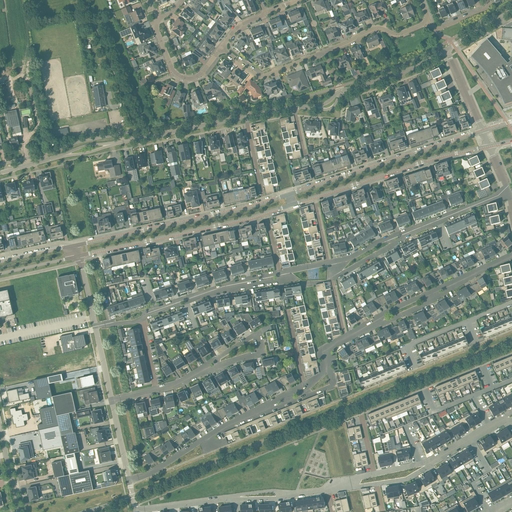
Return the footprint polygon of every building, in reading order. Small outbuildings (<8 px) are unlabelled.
[(192,0),(191,0),(189,4),(192,7),(191,9),(195,12),(198,11),(201,7),(199,5),(192,0)] [(218,0),(220,3),(219,3),(222,11),(223,10),(226,12),(228,10),(228,9),(227,7),(226,7),(225,5),(224,4),(222,0),(218,0)] [(340,6),(343,13),(349,10),(347,4),(343,6),(342,3),(340,0),(330,0),(333,6),(338,4),(338,5),(339,5),(339,6),(340,6)] [(447,5),(449,10),(450,15),(456,13),(454,8),(458,6),(456,2),(455,0),(452,0),(451,1),(452,3),(450,4),(447,5)] [(458,6),(460,11),(465,9),(463,4),(467,3),(466,0),(459,0),(456,2),(458,6)] [(330,10),(326,1),(323,3),(322,1),(320,2),(318,2),(313,4),(314,7),(315,10),(316,10),(317,12),(324,9),(325,12),(327,12),(330,10)] [(254,7),(252,2),(244,5),(246,10),(254,7)] [(371,10),(375,19),(382,16),(380,11),(386,9),(383,3),(378,5),(377,4),(374,5),(374,4),(368,6),(370,10),(371,10)] [(447,5),(446,3),(442,5),(442,7),(437,9),(441,19),(447,16),(445,12),(449,10),(447,5)] [(124,9),(122,10),(124,15),(128,14),(130,17),(133,24),(135,23),(136,26),(138,25),(141,24),(139,21),(143,19),(141,13),(140,14),(138,11),(132,13),(129,7),(124,9)] [(254,7),(246,10),(248,16),(256,12),(254,7)] [(413,13),(412,9),(407,7),(403,8),(401,13),(402,17),(407,19),(411,18),(413,13)] [(183,12),(180,16),(184,19),(188,22),(190,19),(192,20),(195,17),(185,9),(184,10),(182,11),(183,12)] [(226,13),(223,17),(230,23),(233,18),(230,15),(232,13),(229,10),(228,9),(228,10),(226,12),(226,13)] [(298,10),(293,12),(297,23),(303,21),(305,27),(306,27),(309,26),(304,13),(300,15),(298,10)] [(354,13),(351,14),(353,20),(356,19),(358,23),(362,21),(362,22),(364,22),(368,20),(365,11),(356,14),(355,15),(354,13)] [(195,12),(194,12),(195,12),(198,15),(196,18),(195,17),(201,22),(204,19),(198,15),(195,12)] [(295,24),(297,23),(293,12),(287,14),(289,19),(285,21),(288,27),(295,24)] [(230,23),(223,17),(220,15),(217,20),(215,18),(214,21),(215,22),(221,27),(223,24),(227,27),(230,23)] [(288,27),(285,21),(284,19),(280,21),(279,18),(274,20),(277,28),(279,27),(280,29),(282,30),(288,27)] [(352,19),(350,18),(348,19),(347,21),(347,22),(340,25),(342,28),(342,29),(343,29),(345,33),(352,30),(352,29),(355,28),(353,21),(352,19)] [(183,23),(179,20),(175,25),(174,26),(175,27),(172,31),(179,36),(181,33),(182,34),(186,30),(182,26),(184,24),(183,23)] [(278,30),(277,28),(274,20),(268,22),(270,27),(266,29),(269,36),(273,35),(272,33),(278,30)] [(215,22),(210,29),(213,31),(220,36),(223,32),(219,29),(221,27),(215,22)] [(329,29),(325,31),(329,40),(335,38),(336,38),(338,37),(339,37),(338,37),(338,36),(336,32),(340,30),(339,29),(338,26),(336,22),(330,25),(332,28),(329,29)] [(138,25),(136,26),(122,31),(124,37),(134,33),(136,38),(138,37),(140,41),(146,39),(150,37),(147,30),(141,33),(138,25)] [(255,28),(259,38),(264,36),(265,39),(269,37),(269,36),(266,29),(265,27),(261,29),(260,26),(255,28)] [(307,37),(302,39),(304,45),(306,49),(312,47),(312,48),(318,46),(312,32),(309,26),(306,27),(308,34),(306,35),(307,37)] [(204,33),(203,34),(205,36),(207,37),(211,40),(213,38),(216,41),(220,36),(213,31),(210,29),(208,27),(204,33)] [(250,31),(254,40),(259,38),(255,28),(250,31)] [(211,51),(214,46),(209,42),(211,40),(207,37),(205,36),(200,42),(211,51)] [(249,44),(246,36),(242,37),(243,38),(240,40),(240,39),(234,48),(242,54),(242,53),(240,52),(243,48),(245,45),(247,46),(249,44)] [(379,45),(375,36),(368,39),(366,42),(369,49),(379,45)] [(472,56),(473,58),(475,59),(476,61),(477,62),(478,63),(479,64),(481,66),(482,67),(485,70),(486,72),(489,75),(492,79),(495,84),(497,88),(499,92),(501,96),(503,99),(504,101),(506,105),(511,102),(511,56),(509,60),(511,62),(508,64),(501,56),(502,56),(487,39),(481,45),(481,46),(472,56)] [(147,46),(146,42),(141,44),(136,46),(140,54),(144,52),(145,55),(149,54),(150,57),(158,55),(154,47),(152,48),(151,46),(150,47),(150,45),(147,46)] [(207,55),(211,51),(200,42),(195,49),(195,50),(201,54),(202,51),(207,55)] [(302,51),(298,42),(292,44),(293,46),(289,47),(290,52),(292,56),(299,53),(299,52),(302,51)] [(358,47),(355,48),(350,50),(353,58),(357,57),(358,59),(360,58),(361,59),(366,57),(362,49),(359,50),(358,47)] [(272,51),(269,52),(270,55),(272,59),(273,60),(275,59),(277,63),(283,60),(283,59),(288,58),(286,53),(284,48),(279,50),(279,49),(274,51),(272,52),(272,51)] [(185,54),(182,56),(183,58),(182,58),(184,63),(184,64),(184,66),(185,66),(186,67),(192,64),(192,65),(195,64),(193,59),(196,55),(200,58),(202,55),(201,54),(195,50),(190,56),(186,58),(185,54)] [(272,59),(269,52),(256,58),(259,66),(260,65),(260,66),(261,68),(265,66),(265,68),(270,66),(268,61),(272,59)] [(346,60),(345,56),(342,57),(336,59),(340,69),(346,66),(348,69),(354,67),(350,58),(346,60)] [(143,64),(145,68),(150,66),(151,70),(153,72),(155,71),(157,76),(165,73),(164,70),(161,63),(160,62),(153,65),(151,61),(153,60),(152,60),(143,64)] [(224,61),(218,69),(222,72),(223,73),(221,75),(226,79),(231,72),(228,70),(230,67),(228,65),(228,64),(224,61)] [(324,74),(320,66),(313,69),(313,68),(309,70),(312,79),(320,75),(322,80),(325,79),(323,74),(324,74)] [(431,85),(434,84),(437,83),(435,79),(440,76),(439,74),(442,72),(440,68),(430,72),(429,73),(432,80),(429,81),(431,85)] [(239,72),(236,70),(230,78),(239,85),(244,77),(239,73),(239,72)] [(308,87),(302,73),(297,76),(298,77),(296,78),(295,76),(294,76),(294,75),(293,75),(287,78),(291,87),(296,84),(299,91),(308,87)] [(434,84),(431,85),(434,93),(436,97),(439,96),(442,94),(440,90),(445,88),(444,85),(447,84),(445,79),(437,83),(434,84)] [(258,87),(250,80),(245,87),(251,92),(253,96),(252,96),(252,97),(251,97),(251,98),(251,99),(252,100),(252,101),(253,101),(254,101),(255,101),(256,100),(257,99),(257,98),(257,97),(262,95),(258,87)] [(416,85),(415,81),(408,83),(411,92),(412,91),(413,94),(416,93),(419,101),(423,99),(417,84),(416,85)] [(281,90),(278,82),(272,84),(272,82),(264,85),(268,95),(273,93),(273,94),(274,95),(275,95),(276,95),(277,94),(277,93),(277,92),(281,90)] [(210,85),(203,88),(208,100),(212,98),(211,95),(214,94),(220,101),(225,96),(213,83),(210,86),(210,85)] [(5,100),(11,98),(8,85),(1,87),(5,100)] [(170,103),(172,99),(175,91),(172,90),(173,87),(167,85),(166,88),(163,87),(162,90),(161,90),(161,91),(160,94),(163,96),(164,94),(167,95),(167,96),(168,95),(169,96),(168,98),(169,98),(168,102),(170,103)] [(93,89),(91,89),(93,106),(96,105),(96,108),(105,106),(104,98),(104,95),(103,95),(102,86),(93,88),(93,89)] [(405,103),(412,101),(411,100),(408,92),(405,93),(403,88),(402,88),(398,89),(398,90),(397,90),(400,101),(403,99),(405,103)] [(185,94),(178,91),(176,98),(175,97),(173,101),(183,106),(184,113),(185,119),(190,118),(190,116),(190,113),(189,105),(184,105),(185,103),(182,103),(183,101),(183,100),(185,94)] [(191,94),(192,99),(191,99),(194,106),(199,105),(199,107),(207,104),(204,96),(200,97),(198,91),(195,92),(194,91),(191,92),(191,94)] [(442,94),(439,96),(442,103),(439,104),(441,108),(447,106),(452,104),(450,99),(449,97),(450,96),(452,95),(450,91),(442,94)] [(394,107),(390,95),(378,98),(379,100),(378,100),(379,104),(380,103),(383,114),(388,112),(386,107),(389,106),(390,108),(394,107)] [(372,104),(371,99),(363,101),(364,104),(364,105),(365,105),(367,112),(371,110),(372,115),(375,114),(377,118),(380,117),(376,102),(372,104)] [(360,114),(358,106),(347,110),(346,121),(353,122),(354,116),(360,114)] [(6,114),(5,114),(7,126),(9,126),(9,128),(11,128),(13,138),(9,139),(10,146),(18,144),(17,138),(16,134),(21,133),(16,110),(6,112),(6,114)] [(457,111),(453,112),(455,118),(457,124),(458,125),(459,125),(460,125),(461,125),(462,130),(469,128),(468,127),(467,122),(466,123),(466,122),(469,121),(467,115),(465,116),(464,115),(459,117),(458,115),(457,111)] [(287,117),(279,119),(279,120),(280,123),(280,126),(286,125),(287,132),(282,133),(295,130),(294,123),(293,123),(294,123),(289,124),(287,117)] [(451,118),(446,120),(446,121),(450,134),(450,132),(456,130),(454,125),(453,125),(452,121),(451,118)] [(444,136),(450,134),(446,121),(440,123),(441,127),(442,126),(443,130),(443,131),(444,136)] [(255,124),(257,131),(252,132),(253,139),(267,136),(261,137),(260,130),(265,129),(264,122),(255,124)] [(319,123),(305,122),(304,131),(311,131),(311,133),(315,133),(315,131),(319,131),(319,123)] [(338,140),(344,139),(346,138),(344,130),(339,132),(338,132),(338,124),(337,124),(337,123),(333,122),(333,124),(331,123),(331,124),(328,124),(328,130),(330,130),(330,135),(333,136),(334,136),(333,139),(338,140)] [(370,126),(372,131),(383,127),(382,122),(370,126)] [(435,125),(430,127),(433,137),(439,135),(435,125)] [(427,140),(433,139),(433,137),(431,132),(429,127),(430,128),(424,130),(426,135),(427,140)] [(68,134),(67,128),(53,131),(54,137),(68,134)] [(295,130),(282,133),(283,137),(283,140),(289,139),(290,145),(285,147),(298,144),(297,137),(292,138),(290,131),(295,130)] [(422,142),(427,140),(426,135),(424,130),(418,132),(420,137),(422,142)] [(400,136),(395,138),(399,150),(406,148),(404,143),(403,144),(402,140),(406,139),(403,131),(399,133),(400,136)] [(413,134),(416,144),(422,142),(420,137),(418,132),(413,134)] [(241,134),(239,134),(239,133),(237,134),(237,135),(236,135),(237,139),(237,140),(238,145),(239,149),(243,149),(244,154),(249,153),(245,137),(242,138),(241,134)] [(410,146),(416,144),(413,134),(407,136),(409,141),(408,141),(410,146)] [(230,136),(230,135),(226,136),(226,137),(224,137),(227,149),(232,148),(233,154),(237,153),(236,147),(234,147),(232,136),(230,136)] [(363,137),(366,145),(370,144),(370,145),(373,154),(377,153),(377,154),(380,152),(384,151),(381,142),(374,144),(371,135),(364,137),(363,136),(363,137)] [(208,146),(209,151),(211,150),(215,150),(216,152),(220,151),(219,147),(220,147),(218,142),(216,142),(215,137),(214,137),(213,136),(210,137),(210,138),(208,138),(210,146),(208,146)] [(267,136),(253,139),(254,139),(258,138),(260,144),(255,146),(255,145),(255,146),(256,153),(270,150),(270,149),(264,151),(263,144),(269,143),(268,140),(267,137),(267,136)] [(394,152),(399,150),(395,138),(390,140),(391,143),(388,144),(390,151),(393,150),(394,152)] [(202,149),(202,142),(196,143),(194,143),(196,155),(200,155),(205,168),(208,167),(204,149),(202,149)] [(187,149),(186,144),(183,145),(178,146),(179,152),(180,155),(182,161),(186,160),(187,163),(190,163),(190,167),(190,161),(190,155),(189,150),(189,149),(187,149)] [(298,144),(285,147),(286,151),(286,154),(292,153),(293,159),(301,158),(300,150),(295,152),(293,145),(298,144)] [(177,162),(174,147),(167,149),(170,163),(171,163),(172,166),(170,166),(172,176),(180,175),(178,165),(177,165),(177,162)] [(270,150),(256,153),(257,153),(262,152),(263,158),(258,159),(259,166),(273,163),(267,164),(266,158),(272,157),(271,154),(270,150)] [(344,167),(344,168),(351,165),(349,159),(348,159),(347,155),(345,150),(343,151),(344,153),(340,154),(341,157),(343,162),(344,167)] [(356,165),(362,163),(358,150),(351,152),(353,156),(353,155),(355,159),(354,160),(356,165)] [(358,150),(362,163),(361,161),(367,159),(365,154),(363,150),(358,152),(358,150)] [(154,152),(154,154),(150,154),(152,164),(156,163),(156,165),(163,164),(160,151),(154,152)] [(144,154),(136,156),(138,164),(137,164),(138,169),(149,167),(148,162),(145,162),(144,154)] [(467,169),(469,173),(475,170),(473,166),(478,164),(477,161),(481,160),(479,155),(468,160),(467,160),(470,168),(467,169)] [(335,159),(339,169),(344,168),(344,167),(343,162),(341,157),(335,159)] [(125,159),(126,166),(125,167),(126,172),(127,172),(132,171),(134,181),(138,180),(136,169),(134,170),(132,158),(125,159)] [(330,161),(333,171),(339,169),(335,159),(330,161)] [(321,174),(322,175),(327,173),(324,163),(323,160),(317,162),(318,164),(321,174)] [(112,167),(111,161),(103,163),(97,164),(98,171),(105,170),(104,169),(109,168),(112,177),(120,175),(119,165),(114,166),(114,167),(112,167)] [(324,163),(327,173),(333,171),(330,161),(324,163)] [(446,162),(440,164),(444,176),(450,174),(449,171),(448,172),(447,168),(448,167),(446,162)] [(273,163),(259,166),(260,167),(260,166),(265,165),(266,172),(261,173),(262,180),(276,177),(270,178),(269,172),(275,170),(274,167),(273,163)] [(315,176),(321,174),(318,164),(312,166),(315,176)] [(438,178),(444,176),(440,164),(434,166),(436,171),(437,171),(438,175),(437,176),(438,178)] [(301,169),(305,181),(311,179),(309,174),(307,170),(308,170),(307,167),(301,169)] [(475,170),(469,173),(472,172),(475,179),(473,180),(474,184),(477,183),(480,182),(478,178),(483,176),(482,173),(486,172),(484,167),(475,170)] [(299,183),(305,181),(301,169),(296,171),(295,170),(292,171),(293,175),(296,182),(299,181),(299,183)] [(422,182),(427,181),(423,170),(418,172),(420,177),(422,182)] [(427,181),(428,184),(433,182),(429,170),(424,171),(424,170),(423,170),(427,181)] [(415,179),(417,184),(422,182),(420,177),(418,172),(413,174),(415,179)] [(39,176),(42,187),(52,185),(49,173),(45,174),(44,174),(42,174),(42,175),(39,176)] [(413,174),(408,175),(408,176),(409,179),(410,183),(411,186),(417,184),(415,179),(413,174)] [(404,182),(406,188),(411,186),(410,183),(409,179),(408,176),(408,175),(402,177),(404,182)] [(276,177),(262,180),(263,180),(268,179),(269,186),(264,187),(266,196),(274,193),(272,185),(278,184),(277,181),(276,177)] [(391,180),(390,180),(395,193),(401,191),(405,189),(403,184),(398,186),(397,184),(398,183),(397,178),(391,180)] [(489,178),(480,182),(477,183),(480,189),(476,191),(479,199),(487,195),(484,189),(488,187),(487,184),(491,183),(489,178)] [(28,181),(28,182),(22,183),(24,192),(28,191),(28,192),(32,192),(32,190),(35,190),(33,180),(28,181)] [(388,195),(395,193),(390,180),(384,182),(386,187),(387,187),(388,191),(387,191),(388,195)] [(5,185),(7,197),(16,195),(17,198),(21,197),(19,188),(16,189),(14,183),(5,185)] [(200,190),(199,187),(198,184),(190,186),(192,193),(184,194),(186,203),(191,202),(192,208),(199,206),(196,191),(200,190)] [(380,193),(379,189),(377,189),(377,188),(373,189),(373,190),(372,191),(373,193),(371,194),(373,199),(374,202),(376,202),(382,200),(381,198),(383,198),(381,192),(380,193)] [(357,191),(361,205),(361,204),(366,203),(367,208),(372,206),(371,203),(368,196),(364,197),(364,195),(365,195),(363,189),(357,191)] [(207,209),(213,207),(211,197),(210,195),(205,196),(204,191),(200,192),(202,200),(205,199),(206,199),(207,203),(206,203),(207,209)] [(227,191),(222,192),(222,195),(223,199),(224,205),(230,204),(228,193),(227,191)] [(355,207),(361,205),(357,191),(357,193),(351,195),(353,200),(354,200),(355,204),(354,204),(355,207)] [(458,191),(452,193),(453,196),(457,205),(460,204),(460,205),(462,204),(462,203),(460,197),(463,196),(462,193),(459,194),(458,191)] [(219,193),(210,195),(211,197),(213,207),(219,206),(218,201),(217,201),(217,199),(220,198),(219,193)] [(446,194),(443,196),(446,204),(449,202),(451,208),(457,206),(457,205),(453,196),(452,193),(447,196),(446,194)] [(339,197),(343,210),(349,208),(348,204),(347,205),(346,201),(347,200),(345,195),(339,197)] [(442,211),(445,210),(443,205),(446,204),(443,196),(440,197),(441,199),(436,201),(437,204),(440,212),(441,212),(442,212),(442,211)] [(333,209),(333,210),(335,217),(338,216),(337,212),(343,210),(339,197),(333,199),(335,204),(337,208),(333,209)] [(335,217),(333,210),(329,211),(328,207),(329,206),(327,201),(321,203),(323,208),(322,208),(323,213),(324,213),(325,216),(331,214),(332,218),(335,217)] [(53,213),(51,203),(45,205),(42,206),(44,215),(45,215),(53,213)] [(171,204),(173,217),(179,215),(179,213),(182,213),(180,205),(177,205),(177,203),(171,204)] [(484,214),(485,218),(491,217),(490,213),(496,211),(495,209),(499,208),(498,203),(487,205),(486,206),(487,213),(484,214)] [(173,217),(171,204),(164,205),(165,208),(166,208),(167,212),(166,213),(167,218),(173,217)] [(432,205),(435,214),(438,213),(440,212),(437,204),(432,205)] [(138,224),(139,224),(137,219),(136,213),(135,210),(130,211),(128,205),(125,206),(126,210),(126,212),(127,215),(130,214),(132,224),(138,223),(138,224)] [(432,205),(427,207),(430,216),(435,214),(432,205)] [(125,206),(115,208),(115,210),(113,210),(114,215),(116,215),(118,224),(125,223),(123,217),(127,216),(125,206)] [(301,222),(315,219),(313,212),(308,214),(306,206),(298,209),(300,216),(306,214),(307,221),(301,222)] [(427,207),(422,209),(425,218),(430,216),(427,207)] [(142,212),(143,217),(144,223),(150,222),(149,216),(148,211),(147,208),(141,209),(142,212)] [(160,208),(154,210),(155,215),(156,220),(162,219),(161,214),(160,208)] [(422,209),(417,211),(420,220),(425,218),(422,209)] [(148,211),(149,216),(150,222),(156,220),(155,215),(154,210),(148,211)] [(415,212),(411,213),(415,222),(420,220),(417,211),(415,212)] [(137,219),(139,224),(144,223),(143,217),(142,212),(136,213),(137,219)] [(400,214),(404,226),(410,224),(407,217),(410,216),(409,213),(406,214),(406,212),(400,214)] [(110,213),(101,215),(102,217),(103,220),(102,220),(105,231),(105,230),(111,228),(110,223),(109,223),(108,221),(112,221),(110,213)] [(274,231),(287,228),(281,229),(280,223),(286,222),(284,214),(276,216),(277,223),(272,224),(274,231)] [(401,227),(404,226),(400,214),(400,217),(395,219),(392,220),(393,223),(396,222),(398,228),(399,228),(401,227)] [(467,216),(471,225),(472,228),(477,225),(476,223),(472,214),(469,215),(467,216)] [(383,221),(387,232),(390,231),(391,232),(392,231),(393,230),(391,226),(394,225),(393,223),(392,220),(390,215),(387,216),(388,219),(383,221)] [(491,217),(485,218),(488,218),(490,225),(487,226),(488,231),(494,229),(493,225),(499,224),(498,221),(502,220),(500,215),(491,217)] [(465,228),(471,225),(467,216),(466,217),(466,216),(464,217),(461,219),(466,230),(465,228)] [(102,217),(92,219),(93,225),(98,224),(99,227),(98,227),(99,233),(105,231),(102,220),(103,220),(102,217)] [(315,220),(315,219),(301,222),(302,226),(303,229),(309,228),(310,235),(304,236),(318,233),(316,226),(311,227),(310,221),(314,220),(315,220)] [(461,219),(456,221),(461,232),(466,230),(461,219)] [(376,222),(372,224),(375,229),(379,228),(381,235),(387,233),(383,221),(377,223),(376,222)] [(455,235),(461,232),(456,221),(450,224),(455,235)] [(60,224),(54,226),(57,239),(63,237),(62,232),(61,232),(61,231),(65,230),(63,222),(60,222),(60,224)] [(369,225),(363,228),(364,229),(370,240),(375,237),(372,231),(375,229),(372,224),(372,222),(368,224),(369,225)] [(259,231),(255,232),(256,239),(257,240),(260,239),(260,238),(266,237),(265,234),(266,234),(265,228),(264,229),(263,224),(257,225),(258,230),(259,230),(259,231)] [(450,224),(444,226),(448,235),(449,237),(455,235),(450,224)] [(48,225),(44,226),(46,234),(50,233),(50,234),(49,235),(50,239),(51,240),(53,239),(57,239),(54,226),(48,227),(48,225)] [(244,227),(247,242),(248,241),(247,240),(253,239),(253,235),(252,235),(251,231),(252,231),(250,226),(244,227)] [(241,243),(247,242),(244,227),(244,229),(238,230),(239,235),(240,235),(241,239),(240,240),(241,243)] [(37,232),(40,243),(46,241),(45,235),(44,235),(43,231),(43,228),(37,229),(37,232)] [(287,228),(274,231),(279,230),(280,236),(275,237),(276,244),(290,241),(290,240),(284,242),(283,236),(289,235),(288,232),(287,228)] [(364,229),(359,232),(365,243),(370,240),(364,229)] [(434,231),(428,233),(432,242),(438,240),(434,231)] [(19,232),(13,233),(14,236),(16,247),(16,248),(22,247),(19,233),(19,232)] [(25,232),(19,233),(22,247),(28,245),(26,235),(25,232)] [(40,243),(37,232),(31,233),(34,244),(40,243)] [(359,232),(353,235),(360,246),(362,245),(365,243),(359,232)] [(34,244),(31,233),(26,235),(28,245),(34,244)] [(318,233),(304,236),(305,240),(306,243),(312,242),(313,248),(321,247),(319,240),(314,241),(313,234),(318,233)] [(423,235),(423,236),(427,244),(432,242),(428,233),(425,234),(423,235)] [(359,246),(360,246),(353,234),(347,237),(348,238),(346,239),(348,245),(351,244),(354,249),(357,247),(358,248),(359,247),(359,246)] [(202,243),(203,247),(209,246),(208,241),(207,236),(207,235),(201,237),(202,243)] [(418,241),(415,242),(417,246),(418,248),(419,250),(420,250),(422,249),(428,247),(427,244),(423,236),(422,236),(422,235),(420,236),(420,237),(417,238),(418,241)] [(16,247),(14,236),(8,238),(10,248),(16,247)] [(496,243),(500,252),(503,249),(503,248),(505,246),(507,248),(511,245),(506,237),(502,240),(501,239),(496,243)] [(198,249),(202,248),(200,242),(196,243),(195,238),(189,239),(189,241),(190,245),(191,251),(192,252),(198,251),(198,249)] [(189,241),(183,242),(184,248),(185,247),(186,252),(185,252),(186,255),(192,254),(189,239),(189,241)] [(346,239),(338,241),(338,245),(340,254),(346,253),(345,246),(348,245),(346,239)] [(290,241),(276,244),(277,244),(282,243),(283,249),(278,250),(279,256),(293,253),(287,254),(286,249),(292,248),(291,245),(290,241)] [(411,241),(406,244),(412,255),(420,251),(420,250),(419,250),(418,248),(417,246),(415,242),(412,244),(411,241)] [(495,241),(489,244),(491,247),(486,250),(490,258),(495,255),(494,253),(496,252),(497,253),(500,252),(496,243),(495,241)] [(337,255),(340,254),(338,245),(332,246),(332,243),(328,243),(330,249),(333,249),(334,256),(335,255),(335,256),(337,255)] [(404,253),(401,255),(404,260),(412,255),(406,244),(403,246),(402,246),(401,246),(401,247),(400,247),(404,253)] [(155,247),(149,248),(152,261),(158,260),(157,257),(160,256),(159,248),(156,249),(155,247)] [(179,260),(180,269),(185,268),(184,265),(182,257),(178,258),(178,256),(176,248),(173,249),(172,247),(167,249),(168,250),(164,251),(166,258),(174,256),(175,261),(179,260)] [(313,248),(307,249),(308,254),(309,257),(315,255),(316,262),(324,260),(322,253),(317,254),(316,248),(321,247),(313,248)] [(478,252),(475,253),(479,261),(482,260),(481,259),(484,258),(485,260),(490,258),(486,250),(485,247),(477,250),(478,252)] [(145,255),(141,256),(142,259),(142,261),(143,265),(146,264),(146,262),(152,261),(149,248),(143,249),(144,255),(145,255)] [(133,257),(134,263),(140,261),(139,257),(140,257),(138,250),(132,252),(133,257)] [(401,255),(398,256),(395,250),(390,253),(394,262),(400,259),(401,262),(404,260),(401,255)] [(127,259),(128,264),(134,263),(133,257),(132,252),(126,253),(127,259)] [(122,263),(123,265),(128,264),(127,259),(126,253),(120,254),(120,255),(121,257),(121,260),(122,263)] [(293,253),(279,256),(279,257),(280,257),(284,255),(286,262),(281,263),(282,269),(290,268),(290,267),(289,262),(294,260),(294,257),(293,253)] [(386,260),(383,261),(388,269),(396,264),(394,262),(390,253),(387,255),(386,255),(385,256),(384,256),(386,260)] [(468,253),(463,255),(465,259),(469,268),(474,265),(473,263),(475,262),(475,263),(479,261),(475,253),(469,256),(468,253)] [(116,264),(117,267),(123,265),(122,263),(121,260),(121,257),(120,255),(120,254),(114,256),(115,259),(116,261),(116,264)] [(271,255),(265,256),(266,259),(267,268),(268,268),(268,269),(270,268),(274,267),(271,255)] [(110,263),(111,268),(117,267),(116,264),(116,261),(115,259),(114,256),(109,257),(109,258),(110,263)] [(109,258),(103,260),(105,270),(103,270),(104,273),(112,272),(111,268),(110,263),(109,258)] [(460,260),(454,263),(457,271),(461,270),(460,268),(462,267),(463,270),(469,268),(465,259),(460,261),(460,260)] [(244,260),(234,263),(235,266),(238,275),(242,274),(242,275),(244,274),(243,274),(244,273),(242,267),(245,266),(244,260)] [(372,263),(378,274),(385,270),(383,265),(381,266),(377,260),(372,263)] [(248,262),(245,263),(245,266),(248,265),(250,272),(256,271),(254,261),(248,262)] [(378,274),(372,263),(367,266),(373,277),(378,274)] [(448,267),(444,269),(447,277),(453,275),(452,273),(454,272),(454,273),(457,271),(454,263),(448,266),(448,267)] [(502,279),(505,278),(504,274),(509,272),(509,270),(511,268),(511,267),(511,264),(500,266),(499,266),(501,274),(498,275),(499,279),(502,279)] [(238,275),(235,266),(227,269),(227,272),(230,271),(232,277),(238,275)] [(362,269),(366,278),(371,275),(373,277),(367,266),(364,268),(362,269)] [(223,267),(217,269),(218,272),(221,281),(227,279),(225,272),(227,272),(227,269),(226,267),(223,267)] [(358,275),(355,277),(357,280),(358,282),(359,282),(360,285),(362,283),(361,281),(366,278),(362,269),(361,270),(361,269),(359,270),(359,271),(356,272),(358,275)] [(438,270),(432,273),(436,281),(439,279),(441,278),(442,280),(447,277),(444,269),(439,271),(438,270)] [(209,275),(206,275),(205,272),(199,274),(200,277),(203,287),(207,286),(208,285),(209,285),(207,278),(210,277),(209,275)] [(212,274),(209,275),(210,277),(213,276),(215,283),(216,283),(218,283),(217,282),(221,281),(218,272),(212,274)] [(433,282),(436,281),(432,273),(426,276),(427,277),(422,279),(426,287),(431,285),(430,283),(433,282)] [(78,294),(74,274),(56,278),(61,298),(68,296),(68,294),(72,293),(73,295),(78,294)] [(351,275),(346,278),(352,289),(351,287),(356,284),(358,282),(357,280),(355,277),(353,278),(351,275)] [(511,276),(505,278),(502,279),(503,286),(500,287),(501,291),(504,291),(508,290),(507,286),(511,284),(511,282),(511,281),(511,276)] [(183,283),(186,292),(189,291),(189,292),(191,291),(192,290),(189,284),(192,283),(191,280),(190,277),(182,280),(183,283)] [(200,277),(194,279),(191,280),(192,283),(195,282),(197,289),(203,287),(200,277)] [(340,289),(343,294),(352,289),(346,278),(343,280),(342,280),(341,281),(340,282),(343,287),(340,289)] [(475,284),(472,286),(476,293),(482,290),(482,289),(486,286),(481,278),(476,281),(478,283),(475,285),(475,284)] [(410,284),(414,293),(419,291),(418,288),(420,287),(420,288),(424,287),(420,279),(414,281),(414,282),(410,284)] [(13,288),(16,302),(20,322),(59,314),(52,280),(13,288)] [(170,284),(164,286),(168,298),(169,298),(171,298),(170,297),(174,296),(172,289),(175,289),(174,286),(172,280),(169,281),(170,284)] [(177,285),(174,286),(175,289),(178,288),(180,294),(186,292),(183,283),(177,285)] [(318,299),(332,296),(330,289),(325,290),(324,283),(315,285),(317,292),(322,291),(324,297),(318,299)] [(292,295),(295,295),(295,297),(302,296),(301,291),(300,284),(290,286),(292,295)] [(414,293),(410,284),(405,287),(405,286),(399,288),(402,296),(406,295),(405,294),(408,293),(408,295),(414,293)] [(164,285),(158,287),(159,290),(162,300),(166,299),(168,299),(167,298),(168,298),(164,286),(164,285)] [(282,294),(283,300),(287,299),(293,298),(292,295),(290,286),(284,287),(285,294),(282,294)] [(465,288),(461,291),(465,299),(470,296),(470,297),(476,293),(472,286),(469,288),(467,290),(465,288)] [(158,287),(153,289),(153,292),(156,302),(162,300),(159,290),(158,287)] [(273,289),(272,289),(274,299),(280,298),(280,301),(283,300),(282,294),(279,295),(278,288),(275,288),(273,288),(273,289)] [(402,296),(399,288),(393,291),(393,292),(389,294),(392,303),(398,300),(397,298),(399,297),(399,298),(402,296)] [(506,298),(500,300),(501,304),(511,300),(510,298),(511,297),(511,289),(508,290),(504,291),(506,298)] [(7,291),(0,292),(0,328),(0,326),(0,318),(13,315),(7,291)] [(262,303),(260,291),(254,292),(255,298),(252,298),(253,306),(257,305),(256,302),(262,301),(262,303)] [(453,297),(451,298),(455,306),(456,307),(462,304),(460,302),(465,299),(460,291),(456,294),(457,296),(454,298),(453,297)] [(146,305),(142,293),(137,294),(138,298),(141,307),(143,307),(143,306),(146,305)] [(243,294),(240,294),(242,304),(248,303),(251,302),(250,300),(250,297),(247,297),(246,293),(245,293),(243,293),(243,294)] [(135,308),(139,307),(139,308),(140,307),(141,307),(140,305),(138,298),(137,294),(131,296),(133,300),(134,303),(135,306),(135,307),(135,308)] [(235,299),(232,300),(232,303),(233,306),(235,305),(242,304),(240,294),(234,295),(235,299)] [(383,295),(377,298),(381,306),(384,305),(384,304),(386,303),(387,305),(392,303),(389,294),(384,296),(383,295)] [(225,297),(222,297),(223,307),(230,306),(233,306),(232,303),(232,300),(229,300),(228,296),(227,297),(227,296),(225,296),(225,297)] [(332,296),(318,299),(319,303),(320,306),(325,305),(327,311),(321,312),(335,309),(333,302),(328,303),(327,297),(331,296),(332,296)] [(217,303),(213,304),(215,310),(216,312),(218,312),(218,308),(223,307),(222,297),(216,299),(217,303)] [(371,303),(367,306),(371,314),(376,311),(375,309),(377,307),(378,308),(381,306),(377,298),(371,302),(371,303)] [(444,301),(439,303),(444,311),(446,314),(450,312),(449,310),(455,306),(451,298),(448,300),(448,301),(445,303),(444,301)] [(203,302),(202,302),(207,314),(213,311),(215,310),(213,304),(210,304),(208,300),(205,301),(203,302)] [(112,307),(115,315),(120,313),(117,305),(117,302),(111,304),(112,307)] [(200,303),(197,304),(201,316),(201,313),(206,311),(207,314),(202,302),(200,303)] [(429,311),(433,319),(434,322),(437,320),(436,318),(440,315),(439,314),(444,311),(439,303),(434,306),(436,308),(433,310),(432,309),(429,311)] [(201,316),(197,304),(191,307),(195,318),(201,316)] [(294,322),(307,319),(302,321),(300,314),(306,313),(304,306),(296,308),(297,314),(293,315),(292,315),(294,322)] [(371,314),(367,306),(362,308),(362,307),(356,310),(361,318),(364,316),(363,316),(365,314),(367,316),(371,314)] [(115,315),(112,307),(107,308),(110,317),(115,315)] [(335,309),(321,312),(328,318),(330,325),(324,326),(329,325),(338,323),(336,316),(331,317),(330,311),(334,310),(335,310),(335,309)] [(358,320),(361,318),(356,310),(350,314),(351,315),(346,317),(351,325),(356,322),(355,320),(357,319),(358,320)] [(175,313),(179,323),(185,321),(181,311),(175,313)] [(423,312),(417,315),(421,323),(426,321),(426,322),(433,319),(429,311),(426,313),(426,314),(424,315),(423,312)] [(179,323),(175,313),(170,315),(174,325),(179,323)] [(241,318),(245,326),(249,324),(252,329),(261,324),(260,322),(261,321),(260,319),(259,319),(258,317),(253,321),(248,314),(239,315),(241,318)] [(170,315),(165,317),(168,325),(173,323),(174,325),(170,315)] [(417,325),(421,323),(417,315),(412,317),(413,319),(411,320),(411,319),(407,321),(411,329),(417,326),(417,325)] [(160,318),(163,327),(168,325),(165,317),(160,318)] [(160,318),(157,320),(157,319),(155,320),(158,329),(163,327),(160,318)] [(231,329),(225,319),(220,321),(222,320),(224,324),(222,325),(227,332),(221,335),(226,344),(234,339),(229,331),(231,329)] [(307,319),(294,322),(294,323),(299,322),(300,328),(296,329),(295,329),(297,336),(306,334),(310,333),(305,334),(303,328),(309,327),(308,324),(307,319)] [(158,329),(155,320),(155,321),(155,320),(153,321),(150,322),(154,333),(159,331),(158,329)] [(505,320),(500,322),(504,331),(509,329),(505,320)] [(395,331),(396,336),(403,333),(402,332),(407,330),(403,321),(398,324),(399,326),(396,327),(396,326),(393,327),(395,331)] [(500,322),(495,324),(499,333),(504,331),(500,322)] [(246,331),(241,323),(233,328),(238,336),(246,331)] [(329,325),(324,326),(325,330),(326,333),(331,332),(333,340),(340,336),(339,330),(334,331),(333,324),(337,323),(338,323),(329,325)] [(495,324),(490,326),(494,335),(499,333),(495,324)] [(490,326),(485,328),(489,337),(494,335),(490,326)] [(390,329),(387,330),(390,337),(392,341),(398,339),(396,336),(395,331),(393,327),(390,329)] [(483,339),(489,337),(485,328),(480,330),(483,339)] [(382,331),(385,339),(390,337),(387,330),(387,329),(382,331)] [(269,332),(265,332),(269,351),(273,350),(273,348),(274,347),(274,348),(278,347),(277,341),(279,341),(277,330),(270,331),(270,332),(269,332)] [(375,336),(372,337),(375,345),(381,342),(381,341),(385,339),(382,331),(376,333),(377,335),(375,336)] [(416,339),(412,331),(407,333),(411,341),(416,339)] [(214,338),(208,341),(214,351),(222,346),(219,341),(220,341),(219,339),(220,338),(216,332),(213,333),(214,338)] [(306,334),(297,336),(302,335),(303,342),(299,343),(298,343),(300,350),(313,347),(311,347),(308,348),(306,341),(312,340),(311,337),(310,333),(306,334)] [(72,334),(60,337),(63,353),(82,349),(82,347),(86,346),(84,335),(73,337),(72,338),(72,337),(72,334)] [(464,336),(459,339),(463,347),(468,345),(464,336)] [(365,338),(360,340),(364,349),(369,347),(369,348),(375,345),(372,337),(368,338),(369,339),(366,340),(365,338)] [(195,346),(193,347),(194,349),(197,353),(198,352),(202,358),(210,353),(205,346),(208,344),(204,338),(200,341),(203,346),(198,349),(195,346)] [(463,347),(459,339),(454,341),(458,349),(463,347)] [(354,355),(355,357),(361,355),(359,351),(364,349),(360,340),(355,343),(356,345),(354,346),(353,345),(350,346),(354,355)] [(194,349),(189,341),(184,344),(189,352),(184,355),(189,364),(197,359),(192,350),(194,349)] [(454,341),(449,343),(453,351),(458,349),(454,341)] [(449,343),(444,345),(448,353),(453,351),(449,343)] [(21,345),(0,350),(0,361),(9,360),(24,357),(21,345)] [(132,352),(130,353),(143,350),(142,345),(131,347),(132,352)] [(163,352),(160,347),(159,345),(155,346),(158,358),(165,355),(163,352)] [(439,347),(443,355),(448,353),(444,345),(439,347)] [(354,355),(350,346),(347,349),(347,350),(345,352),(343,350),(338,353),(342,358),(341,359),(343,361),(344,360),(344,361),(348,358),(349,359),(354,355)] [(313,347),(300,350),(305,349),(306,355),(302,356),(301,356),(303,363),(312,362),(316,360),(311,361),(309,355),(315,354),(314,351),(314,350),(313,347)] [(438,357),(443,355),(439,347),(434,349),(438,357)] [(434,349),(429,351),(433,359),(438,357),(434,349)] [(144,356),(143,350),(130,353),(131,358),(143,356),(144,356)] [(433,359),(429,351),(424,353),(428,362),(433,359)] [(428,362),(424,353),(419,355),(422,364),(428,362)] [(181,358),(173,364),(177,371),(186,366),(181,358)] [(260,368),(261,375),(265,375),(263,367),(266,367),(267,369),(271,368),(270,366),(275,365),(273,358),(261,361),(262,366),(260,367),(260,368)] [(507,358),(502,360),(506,370),(511,368),(507,358)] [(312,362),(303,363),(303,364),(308,363),(309,369),(305,370),(304,370),(306,380),(314,376),(312,369),(318,367),(316,361),(316,360),(312,362)] [(502,360),(497,362),(501,371),(505,369),(506,370),(502,360)] [(398,363),(402,372),(407,370),(403,361),(398,363)] [(173,373),(166,362),(163,363),(164,366),(161,368),(167,377),(173,373)] [(253,363),(253,362),(242,365),(243,365),(244,372),(244,373),(255,370),(253,363)] [(497,362),(492,364),(495,373),(501,371),(497,362)] [(398,363),(393,365),(397,374),(402,372),(398,363)] [(392,376),(388,367),(387,365),(382,367),(383,369),(387,378),(392,376)] [(397,374),(393,365),(388,367),(392,376),(397,374)] [(235,367),(227,371),(232,381),(233,380),(235,383),(240,380),(243,386),(248,383),(241,371),(238,372),(235,367)] [(382,380),(387,378),(383,369),(378,371),(382,380)] [(334,373),(335,373),(339,372),(342,381),(337,383),(337,382),(337,387),(338,390),(341,390),(341,391),(339,392),(340,398),(348,395),(346,389),(345,382),(349,381),(348,374),(347,374),(346,370),(334,373)] [(382,380),(378,371),(373,373),(377,382),(382,380)] [(475,371),(470,373),(474,384),(479,382),(475,371)] [(226,379),(222,373),(214,377),(220,387),(226,383),(228,387),(232,384),(229,378),(226,379)] [(373,373),(368,375),(372,384),(377,382),(373,373)] [(470,373),(465,375),(469,385),(468,384),(473,382),(474,384),(470,373)] [(61,374),(48,377),(49,384),(63,381),(61,374)] [(279,378),(283,386),(287,385),(286,384),(288,383),(290,385),(295,382),(290,374),(286,376),(285,375),(279,378)] [(77,379),(76,380),(77,383),(81,382),(82,387),(82,388),(93,385),(94,385),(93,382),(93,381),(94,381),(93,378),(92,378),(92,377),(92,376),(93,376),(93,375),(88,376),(88,377),(87,377),(84,377),(84,378),(77,379)] [(368,375),(363,378),(367,386),(372,384),(368,375)] [(465,375),(460,377),(464,388),(464,387),(469,385),(465,375)] [(37,400),(52,397),(49,384),(48,377),(33,381),(37,400)] [(136,379),(137,385),(149,382),(148,377),(136,379)] [(460,377),(455,379),(459,390),(464,388),(460,377)] [(283,386),(279,378),(273,381),(274,382),(270,385),(274,393),(279,390),(278,388),(280,387),(280,388),(283,386)] [(367,386),(363,378),(358,380),(361,388),(367,386)] [(202,383),(207,393),(211,391),(213,395),(220,391),(216,383),(213,385),(210,379),(202,383)] [(455,379),(450,381),(454,392),(459,390),(455,379)] [(450,381),(445,383),(448,392),(453,390),(454,392),(450,381)] [(445,383),(440,385),(444,396),(443,394),(448,392),(445,383)] [(198,385),(198,384),(189,388),(189,389),(190,388),(192,394),(190,395),(194,403),(196,401),(196,398),(203,395),(198,385)] [(264,386),(259,389),(261,393),(263,397),(266,395),(265,395),(268,394),(269,396),(274,393),(270,385),(265,387),(264,386)] [(440,385),(434,387),(439,398),(444,396),(440,385)] [(90,405),(99,402),(98,402),(98,400),(98,399),(96,392),(97,392),(97,391),(95,392),(94,388),(95,388),(95,387),(78,391),(79,395),(83,395),(84,401),(89,400),(90,405)] [(17,389),(6,392),(6,393),(7,392),(8,397),(7,397),(8,399),(7,399),(8,402),(9,403),(30,399),(28,393),(23,394),(22,388),(17,389)] [(254,393),(249,396),(253,404),(258,401),(257,398),(259,397),(258,395),(261,393),(259,389),(258,388),(253,391),(254,393)] [(191,405),(195,404),(190,395),(187,396),(184,391),(177,394),(180,401),(181,403),(191,405)] [(310,398),(314,408),(315,409),(318,408),(319,407),(319,406),(321,405),(319,399),(324,397),(323,392),(322,393),(317,395),(312,397),(313,398),(311,399),(310,398)] [(56,416),(76,412),(71,393),(52,397),(54,406),(56,415),(56,416)] [(417,394),(412,396),(416,406),(421,404),(417,394)] [(243,395),(237,398),(238,400),(240,404),(242,408),(245,406),(247,405),(248,406),(253,404),(249,396),(245,398),(243,395)] [(506,396),(502,399),(508,409),(508,408),(510,407),(511,406),(511,405),(506,395),(506,396)] [(171,409),(175,408),(172,396),(163,398),(165,404),(162,404),(164,414),(167,414),(168,413),(170,413),(170,412),(171,411),(171,409)] [(412,396),(407,399),(411,409),(412,409),(411,408),(416,406),(412,396)] [(302,414),(299,407),(305,405),(307,411),(310,410),(310,411),(315,409),(314,408),(310,398),(310,399),(308,400),(308,399),(302,401),(298,403),(298,404),(302,414)] [(161,408),(159,399),(150,401),(151,407),(148,408),(150,416),(158,415),(156,409),(161,408)] [(407,399),(402,401),(406,411),(411,409),(407,399)] [(502,400),(498,402),(503,411),(504,410),(504,411),(505,410),(508,408),(508,409),(502,399),(502,400)] [(227,404),(228,407),(233,415),(238,412),(236,410),(239,409),(239,410),(242,408),(240,404),(238,400),(232,403),(232,402),(227,404)] [(402,401),(397,403),(401,414),(406,411),(402,401)] [(148,416),(144,402),(135,404),(137,415),(143,413),(144,417),(148,416)] [(492,403),(499,414),(501,412),(502,412),(503,411),(498,402),(494,405),(492,403)] [(397,403),(392,405),(396,416),(401,414),(397,403)] [(492,403),(487,406),(493,417),(494,416),(495,416),(496,415),(497,414),(498,414),(499,414),(492,403)] [(291,406),(285,408),(286,409),(287,412),(292,410),(295,415),(294,416),(295,418),(298,416),(299,416),(302,414),(298,404),(296,405),(296,404),(291,406)] [(392,405),(387,407),(391,418),(393,421),(398,419),(396,416),(392,405)] [(42,424),(37,425),(38,430),(38,431),(58,426),(56,416),(56,415),(54,406),(39,410),(42,424)] [(233,415),(228,407),(224,409),(223,408),(217,411),(221,419),(225,417),(224,416),(226,415),(228,417),(233,415)] [(387,407),(382,409),(386,420),(391,418),(387,407)] [(15,408),(9,409),(11,416),(12,416),(12,417),(14,425),(15,424),(16,428),(25,426),(24,421),(28,420),(27,414),(22,415),(21,410),(16,411),(15,408)] [(79,411),(76,412),(77,418),(81,417),(89,415),(90,417),(93,416),(95,424),(103,422),(102,418),(103,417),(102,417),(101,415),(102,415),(102,414),(101,415),(100,410),(98,411),(98,410),(94,410),(94,412),(92,412),(92,413),(91,413),(90,409),(79,411)] [(290,419),(286,409),(284,410),(283,409),(277,411),(273,413),(273,414),(277,423),(277,424),(277,423),(275,417),(280,415),(282,421),(285,420),(285,421),(290,419)] [(382,409),(377,411),(381,419),(385,418),(386,420),(382,409)] [(469,415),(475,425),(477,425),(478,424),(479,423),(479,424),(480,423),(479,423),(480,422),(479,419),(477,417),(480,416),(480,415),(477,410),(474,412),(475,414),(471,417),(469,415)] [(211,416),(207,419),(211,427),(216,424),(215,422),(218,420),(218,421),(221,419),(217,411),(210,415),(211,416)] [(377,411),(372,413),(376,424),(377,424),(376,421),(381,419),(377,411)] [(372,413),(367,415),(371,426),(376,424),(372,413)] [(73,433),(69,414),(56,417),(61,436),(73,433)] [(265,429),(262,422),(268,420),(270,426),(272,425),(273,426),(277,424),(277,423),(273,414),(271,415),(271,414),(265,416),(260,418),(261,419),(265,429)] [(204,415),(200,418),(202,421),(201,421),(206,428),(207,430),(211,427),(207,419),(204,415)] [(464,417),(461,419),(464,425),(467,423),(470,428),(471,428),(472,428),(475,425),(469,415),(464,417)] [(260,431),(265,429),(261,419),(259,420),(258,419),(253,421),(248,423),(248,424),(252,433),(253,434),(252,433),(250,427),(255,425),(258,431),(260,430),(260,431)] [(459,422),(454,425),(460,436),(462,435),(463,434),(464,434),(465,433),(462,426),(464,425),(461,419),(458,421),(459,422)] [(201,421),(195,424),(196,425),(200,432),(206,428),(201,421)] [(200,432),(195,424),(189,428),(190,429),(185,432),(190,440),(195,437),(194,435),(197,433),(197,434),(200,432)] [(240,439),(237,432),(243,430),(245,436),(247,435),(248,436),(253,434),(252,433),(248,424),(246,425),(246,424),(240,426),(236,428),(236,429),(240,439)] [(448,426),(445,428),(449,434),(451,432),(455,439),(456,438),(456,439),(456,438),(458,437),(458,438),(458,437),(460,436),(454,425),(449,428),(448,426)] [(63,446),(58,426),(38,431),(43,451),(63,446)] [(360,426),(347,429),(348,435),(361,433),(360,426)] [(155,434),(153,427),(143,429),(146,439),(154,435),(155,434)] [(98,428),(91,429),(91,430),(92,435),(94,444),(99,443),(107,441),(106,437),(107,437),(106,434),(105,430),(99,431),(98,428)] [(236,441),(240,439),(236,429),(233,430),(233,429),(228,431),(223,433),(224,437),(230,435),(233,441),(235,440),(236,441)] [(445,429),(440,432),(446,443),(447,442),(448,441),(450,440),(450,441),(450,440),(451,440),(445,429)] [(505,430),(501,432),(507,442),(511,439),(511,434),(510,435),(506,429),(505,429),(505,430)] [(439,430),(434,433),(435,434),(435,435),(441,445),(442,445),(444,444),(446,443),(440,432),(439,430)] [(190,440),(185,432),(181,435),(181,433),(174,437),(179,445),(182,443),(181,442),(184,441),(185,443),(190,440)] [(497,434),(496,435),(499,440),(496,441),(500,447),(502,445),(504,448),(509,445),(507,442),(501,432),(497,434)] [(74,453),(79,452),(75,433),(61,436),(65,455),(74,453)] [(361,433),(348,435),(350,442),(362,439),(361,433)] [(431,437),(430,437),(437,448),(439,447),(440,446),(441,445),(435,435),(431,437)] [(169,442),(164,445),(169,453),(174,450),(173,448),(176,446),(176,447),(179,445),(174,437),(168,441),(169,442)] [(393,437),(389,438),(392,450),(393,457),(396,456),(398,462),(399,462),(403,461),(400,445),(395,446),(393,437)] [(430,437),(426,440),(432,451),(433,450),(434,449),(436,448),(437,448),(430,437)] [(485,440),(491,450),(496,448),(496,449),(500,447),(496,441),(493,443),(490,437),(489,437),(488,437),(488,438),(485,440)] [(425,439),(421,442),(422,445),(427,453),(428,453),(430,452),(432,451),(426,440),(425,439)] [(480,442),(479,443),(483,449),(480,451),(484,456),(487,455),(486,453),(491,450),(485,440),(483,441),(482,441),(481,442),(480,442)] [(21,448),(18,449),(19,453),(19,457),(20,457),(21,463),(26,462),(25,460),(30,459),(28,451),(32,450),(30,442),(21,444),(21,448)] [(169,453),(164,445),(160,448),(159,446),(153,450),(158,458),(161,456),(160,455),(163,454),(164,456),(169,453)] [(400,445),(403,461),(406,460),(408,460),(409,459),(408,453),(410,453),(411,453),(410,446),(406,447),(401,449),(400,445)] [(108,447),(96,450),(97,453),(98,453),(99,459),(101,459),(102,463),(99,464),(100,464),(113,461),(111,461),(111,460),(110,458),(110,455),(110,454),(109,452),(110,452),(110,451),(108,452),(108,450),(108,448),(108,447)] [(158,458),(153,450),(148,454),(148,455),(144,458),(148,465),(153,462),(152,460),(154,459),(155,460),(158,458)] [(389,453),(383,454),(386,466),(390,465),(392,465),(390,457),(393,457),(392,450),(388,451),(389,453)] [(462,452),(469,463),(474,461),(467,450),(466,450),(465,451),(463,452),(463,453),(462,452)] [(356,451),(352,452),(353,455),(354,462),(367,459),(365,452),(356,454),(356,451)] [(459,455),(458,456),(464,466),(469,463),(462,452),(462,453),(460,454),(459,455)] [(65,455),(69,475),(79,473),(76,462),(74,453),(65,455)] [(377,453),(374,454),(375,460),(378,460),(380,467),(381,467),(382,467),(386,466),(383,454),(378,455),(377,453)] [(453,458),(458,467),(460,470),(465,467),(464,466),(458,456),(457,456),(455,457),(454,458),(453,458)] [(449,461),(448,461),(452,467),(455,473),(456,473),(460,470),(458,467),(453,458),(451,459),(449,461),(449,460),(449,461)] [(367,459),(354,462),(355,468),(368,465),(367,459)] [(54,478),(57,478),(64,476),(61,462),(51,464),(54,478)] [(36,468),(35,463),(32,464),(32,467),(31,467),(31,466),(22,468),(23,473),(23,475),(24,475),(25,480),(26,480),(30,480),(29,479),(33,478),(31,469),(33,469),(36,468)] [(445,465),(441,467),(447,478),(453,475),(455,473),(452,467),(449,469),(446,464),(445,465),(445,464),(445,465)] [(437,469),(436,470),(439,475),(436,477),(440,482),(443,481),(443,482),(448,479),(447,478),(441,467),(440,468),(438,469),(437,469)] [(108,482),(104,483),(105,488),(114,486),(114,483),(116,481),(114,472),(115,472),(114,470),(106,472),(106,473),(107,478),(108,482)] [(79,473),(69,475),(73,495),(93,490),(89,471),(79,473)] [(426,474),(425,475),(431,486),(432,487),(432,488),(438,485),(437,484),(440,482),(436,477),(433,478),(430,472),(429,473),(428,472),(428,473),(427,473),(426,474)] [(69,475),(64,476),(57,478),(62,497),(73,495),(69,475)] [(420,478),(419,478),(423,484),(420,486),(423,492),(427,490),(432,487),(431,486),(425,475),(423,476),(422,476),(421,477),(420,477),(420,478)] [(484,479),(478,482),(481,488),(487,484),(484,479)] [(501,484),(500,484),(507,494),(509,493),(511,492),(505,481),(501,484)] [(413,483),(409,485),(414,496),(414,495),(419,493),(419,494),(423,492),(420,486),(417,488),(415,482),(414,483),(413,483)] [(500,484),(496,486),(502,497),(503,497),(504,496),(506,495),(507,494),(500,484)] [(406,492),(403,493),(406,500),(409,498),(414,496),(409,485),(408,485),(406,486),(405,486),(404,487),(406,492)] [(396,487),(392,487),(393,500),(399,499),(399,500),(403,500),(402,493),(398,494),(397,486),(396,487),(396,486),(396,487)] [(493,488),(491,489),(497,500),(499,498),(500,499),(501,498),(501,497),(502,497),(496,486),(493,488)] [(40,490),(39,487),(35,487),(27,489),(30,501),(38,499),(36,491),(40,490)] [(387,495),(384,496),(385,502),(388,502),(388,499),(393,498),(393,499),(393,500),(392,487),(390,488),(388,488),(387,488),(386,488),(386,492),(387,495)] [(492,491),(487,494),(492,502),(495,501),(496,500),(497,500),(491,489),(492,491)] [(471,497),(467,499),(473,510),(474,509),(474,510),(476,508),(478,507),(476,503),(475,501),(478,500),(473,491),(470,493),(472,496),(471,497)] [(374,493),(362,496),(363,503),(376,500),(374,493)] [(347,498),(334,501),(335,508),(348,505),(347,498)] [(462,501),(459,503),(462,509),(465,507),(465,508),(467,511),(468,511),(470,511),(473,510),(472,510),(473,510),(467,499),(462,501)] [(376,500),(363,503),(365,509),(377,507),(376,500)] [(286,503),(284,504),(284,511),(294,511),(294,509),(291,510),(290,503),(288,503),(286,503)]
